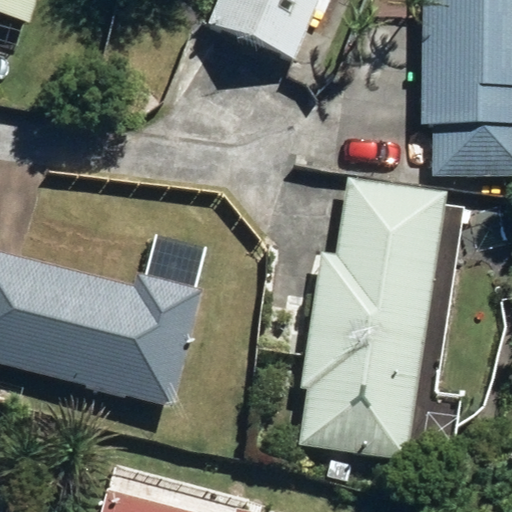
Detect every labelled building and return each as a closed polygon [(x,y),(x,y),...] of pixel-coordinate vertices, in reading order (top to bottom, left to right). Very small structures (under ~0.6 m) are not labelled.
[(0,0),(0,19),(15,24),(22,0),(0,0)] [(204,0),(194,26),(281,60),(304,0),(204,0)] [(422,124),(422,178),(511,176),(511,0),(411,0),(413,124),(422,124)] [(289,445),(391,461),(433,193),(338,179),(326,256),(311,254),(290,385),(299,386),(289,445)] [(0,366),(161,408),(191,289),(122,272),(119,286),(0,255),(0,366)] [(334,484),(365,487),(367,467),(337,463),(334,484)] [(226,511),(218,510),(217,511),(177,511),(89,489),(82,511),(226,511)]
